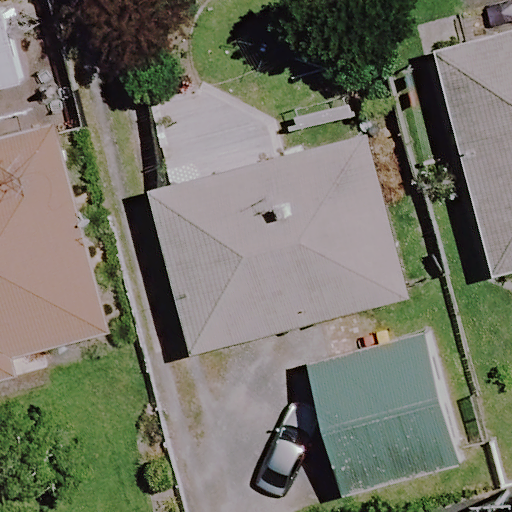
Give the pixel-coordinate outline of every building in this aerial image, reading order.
[(0,96),(14,93),(0,39),(0,96)] [(511,281),(511,40),(439,57),(492,286),(511,281)] [(104,335),(51,130),(0,143),(0,382),(16,379),(11,359),(104,335)] [(412,301),(372,141),(152,196),(193,357),(412,301)] [(441,338),(305,369),(334,497),(470,465),(441,338)]
